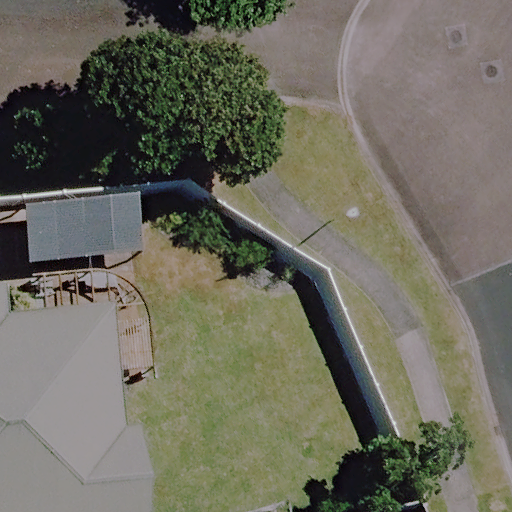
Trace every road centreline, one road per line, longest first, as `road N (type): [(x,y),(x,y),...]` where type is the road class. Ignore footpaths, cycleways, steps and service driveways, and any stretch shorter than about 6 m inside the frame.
road 1 (residential): [(462,88),(0,60)]
road 2 (residential): [(462,88),(511,242)]
